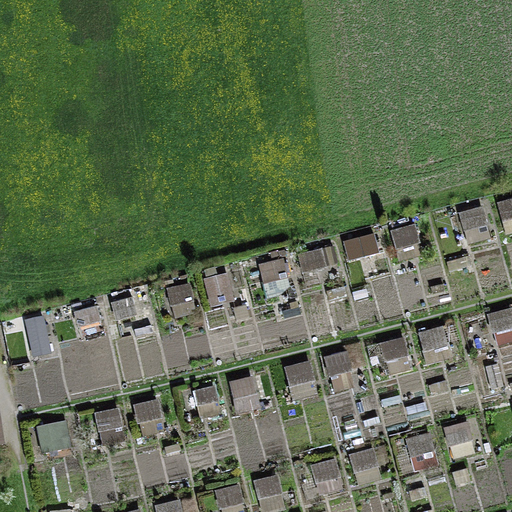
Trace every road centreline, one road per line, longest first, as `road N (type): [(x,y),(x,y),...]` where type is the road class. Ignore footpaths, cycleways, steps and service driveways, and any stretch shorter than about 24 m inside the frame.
road 1 (track): [(511,294),(13,416)]
road 2 (track): [(30,511),(0,371)]
